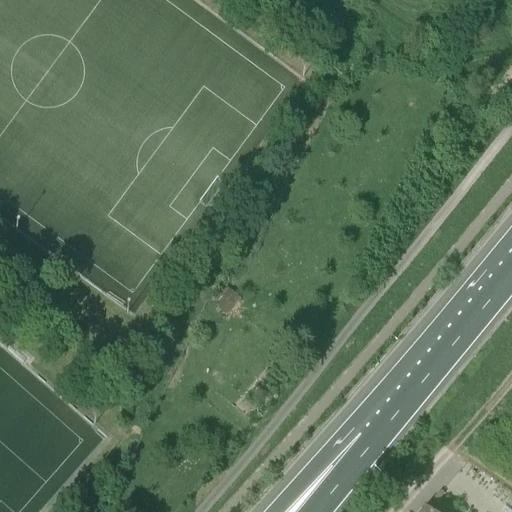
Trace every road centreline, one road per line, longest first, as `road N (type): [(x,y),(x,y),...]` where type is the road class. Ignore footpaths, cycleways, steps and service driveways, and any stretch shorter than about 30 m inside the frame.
road 1 (residential): [(191,511),(511,119)]
road 2 (motorway): [(511,271),(370,443)]
